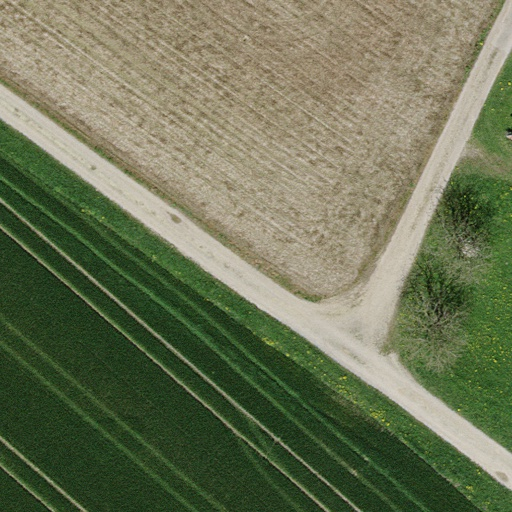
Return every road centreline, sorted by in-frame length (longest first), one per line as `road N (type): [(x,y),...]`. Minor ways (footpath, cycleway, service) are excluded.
road 1 (track): [(511,470),(0,97)]
road 2 (residential): [(354,354),(511,46)]
